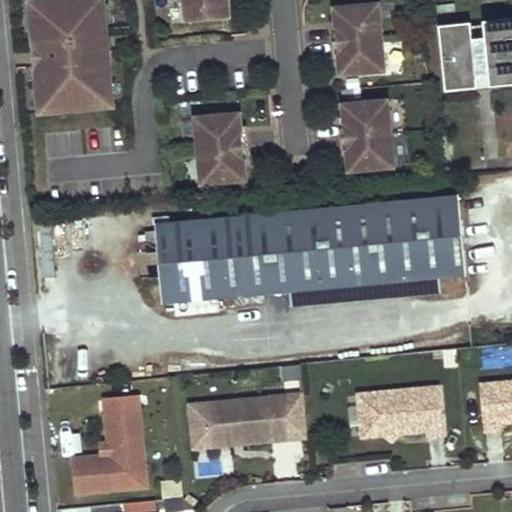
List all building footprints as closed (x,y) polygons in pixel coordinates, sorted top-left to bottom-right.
[(113,105),(103,0),(58,0),(31,2),(41,112),(113,105)] [(184,0),(187,22),(231,18),(230,5),(229,0),(184,0)] [(386,71),(380,3),(335,7),(336,21),(336,27),(331,27),(334,57),(339,56),(339,62),(341,75),(386,71)] [(511,18),(482,22),(488,76),(511,73),(511,18)] [(482,22),(469,23),(475,77),(488,76),(482,22)] [(475,77),(469,23),(437,26),(443,81),(475,77)] [(511,73),(488,76),(489,88),(511,85),(511,73)] [(443,81),(444,93),(476,89),(475,77),(443,81)] [(395,167),(389,100),(343,104),(345,117),(345,123),(340,123),(343,153),(348,152),(348,158),(349,171),(395,167)] [(241,113),(196,117),(202,185),(247,180),(246,167),(246,161),(250,161),(248,132),(243,132),(243,126),(241,113)] [(159,224),(165,306),(468,276),(461,199),(159,224)] [(511,381),(481,384),(485,431),(503,430),(502,424),(511,422),(511,381)] [(441,388),(360,395),(364,436),(385,434),(389,431),(394,430),(398,433),(427,431),(427,437),(445,435),(441,388)] [(147,472),(141,395),(106,398),(110,443),(111,456),(102,456),(74,459),(77,493),(115,490),(113,475),(147,472)] [(286,396),(210,403),(214,446),(235,444),(234,439),(241,438),(242,444),(290,439),(286,396)] [(389,431),(385,434),(392,440),(398,433),(394,430),(389,431)] [(111,456),(110,443),(101,443),(102,456),(111,456)] [(147,472),(113,475),(115,490),(148,487),(147,472)] [(142,511),(157,511),(156,501),(128,503),(128,511),(142,511)]
